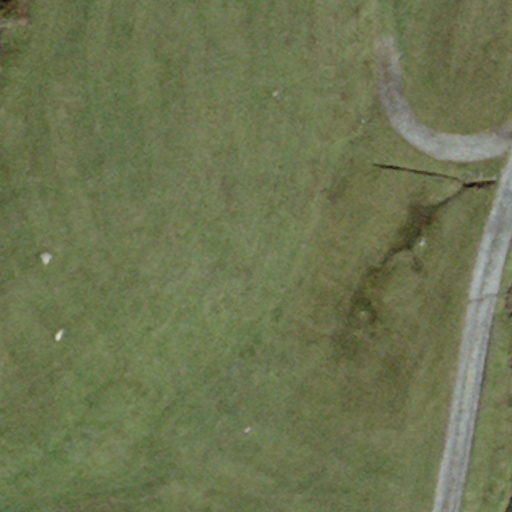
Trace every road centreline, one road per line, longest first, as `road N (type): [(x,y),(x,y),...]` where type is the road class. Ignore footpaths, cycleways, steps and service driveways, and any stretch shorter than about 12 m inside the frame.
road 1 (track): [(452,511),(511,232)]
road 2 (track): [(387,0),(392,71),(418,140),(481,149),(511,138)]
